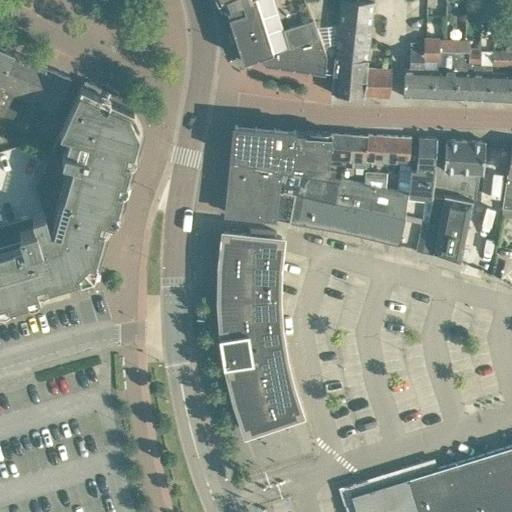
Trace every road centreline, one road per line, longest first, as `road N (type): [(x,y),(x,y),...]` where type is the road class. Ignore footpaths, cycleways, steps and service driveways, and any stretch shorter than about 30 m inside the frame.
road 1 (residential): [(196,100),(371,119),(511,121)]
road 2 (unclassified): [(174,328),(177,210),(196,100)]
road 3 (unclassified): [(0,14),(196,100)]
road 4 (unclassified): [(219,511),(179,378),(174,328)]
road 5 (unclassified): [(174,328),(83,341),(0,365)]
